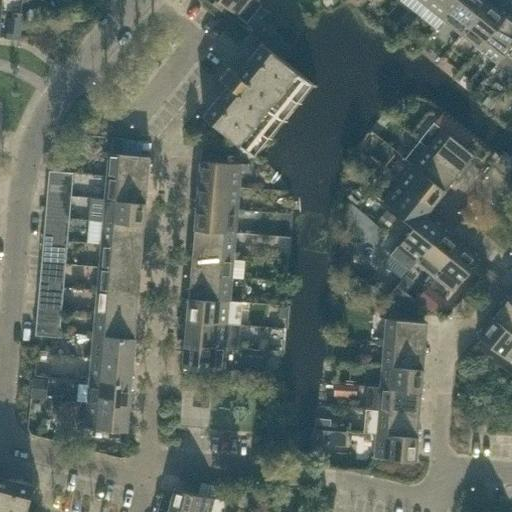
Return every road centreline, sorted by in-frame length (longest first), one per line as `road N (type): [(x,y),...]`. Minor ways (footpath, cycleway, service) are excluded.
road 1 (residential): [(0,385),(20,191),(42,130),(56,95),(141,0)]
road 2 (residential): [(440,476),(448,342),(511,267)]
road 3 (residential): [(146,469),(0,432)]
road 4 (residential): [(317,476),(402,497),(440,476)]
road 5 (residential): [(267,472),(146,469)]
